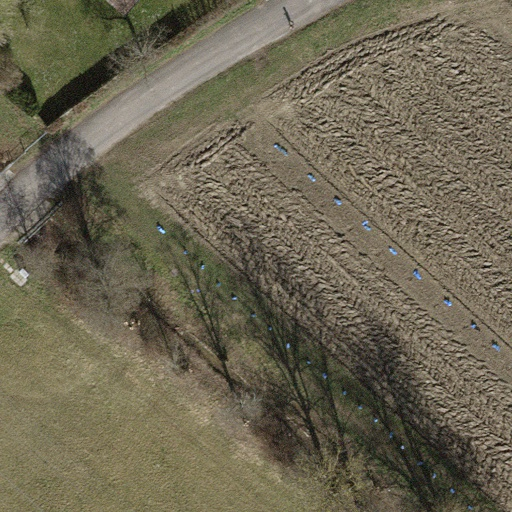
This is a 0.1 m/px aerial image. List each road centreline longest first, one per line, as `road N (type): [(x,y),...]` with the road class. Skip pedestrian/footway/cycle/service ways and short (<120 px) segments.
road 1 (track): [(464,511),(72,149)]
road 2 (track): [(0,211),(130,107),(312,0)]
